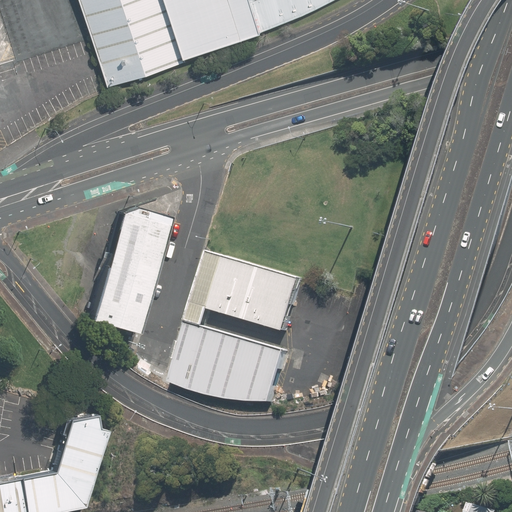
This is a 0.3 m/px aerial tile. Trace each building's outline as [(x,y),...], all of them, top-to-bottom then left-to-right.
[(190,50),(173,0),(89,0),(115,79),(191,55),(190,50)] [(173,0),(190,50),(266,26),(257,0),(173,0)] [(257,0),(266,26),(322,0),(257,0)] [(87,317),(133,331),(169,216),(134,204),(120,209),(87,317)] [(307,275),(215,248),(176,378),(224,393),(277,398),(292,347),(213,323),(216,310),(291,332),(307,275)] [(51,469),(0,477),(0,511),(42,511),(82,505),(106,428),(95,426),(93,413),(67,417),(51,469)] [(494,511),(495,510),(466,501),(462,511),(494,511)]
